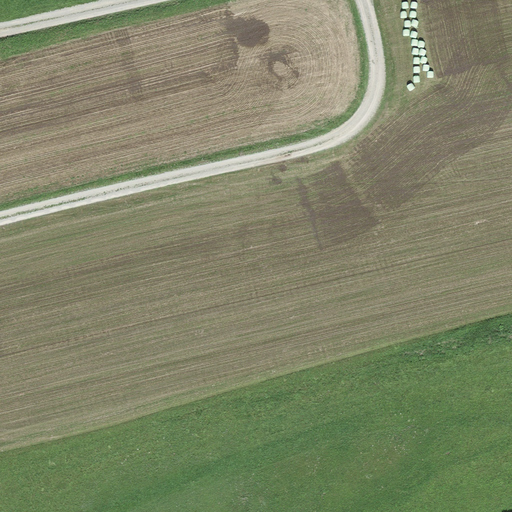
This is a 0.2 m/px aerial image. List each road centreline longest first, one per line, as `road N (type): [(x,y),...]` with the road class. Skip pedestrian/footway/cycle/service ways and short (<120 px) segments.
road 1 (track): [(0,222),(353,134),(381,73),(361,0)]
road 2 (track): [(0,30),(138,0)]
